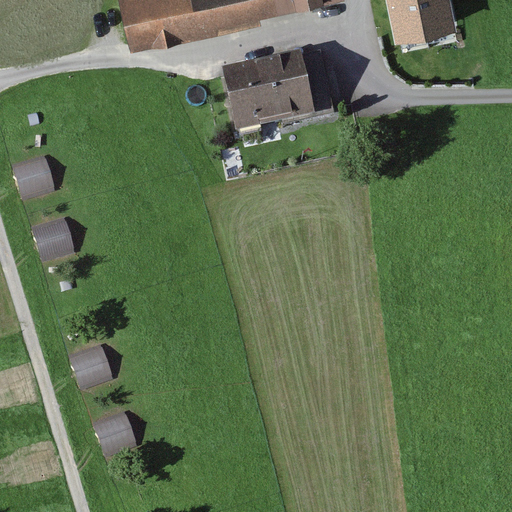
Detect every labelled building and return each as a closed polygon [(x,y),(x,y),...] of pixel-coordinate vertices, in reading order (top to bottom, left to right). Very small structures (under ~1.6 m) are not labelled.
[(119,0),(131,51),(260,23),(258,15),(325,0),(119,0)] [(452,0),(388,0),(397,40),(458,27),(452,0)] [(238,139),(336,118),(323,54),(225,75),(238,139)] [(43,103),(11,111),(19,144),(51,137),(43,103)] [(28,231),(40,265),(72,255),(60,220),(28,231)] [(90,315),(83,284),(50,291),(57,322),(90,315)] [(92,427),(103,464),(136,454),(125,417),(92,427)]
